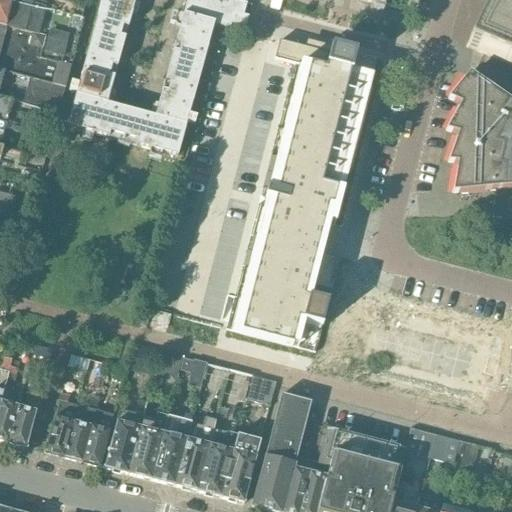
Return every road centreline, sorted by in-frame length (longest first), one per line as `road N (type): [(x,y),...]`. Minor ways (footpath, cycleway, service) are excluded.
road 1 (residential): [(511,437),(142,336)]
road 2 (residential): [(511,293),(398,265),(386,244),(432,62)]
road 3 (residential): [(432,62),(263,17),(267,0)]
road 4 (unclassified): [(124,511),(0,480)]
